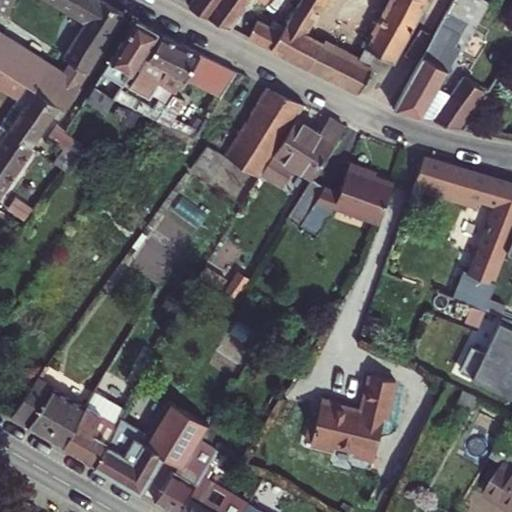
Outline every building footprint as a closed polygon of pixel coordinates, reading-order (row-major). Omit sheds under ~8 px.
[(67,102),(124,6),(113,0),(0,0),(0,7),(2,8),(5,0),(68,0),(88,11),(57,61),(1,26),(0,25),(0,61),(5,65),(0,72),(0,83),(17,93),(28,78),(60,97),(67,102)] [(193,0),(210,10),(216,0),(193,0)] [(247,0),(216,0),(210,10),(234,21),(247,0)] [(250,29),(272,40),(296,4),(289,0),(287,0),(271,23),(257,19),(250,29)] [(387,51),(396,56),(425,0),(298,0),(296,4),(272,40),(292,50),(323,0),(387,0),(360,53),(326,36),(312,59),(361,83),(373,64),(378,67),(387,51)] [(454,0),(400,101),(425,109),(471,19),(475,21),(486,0),(454,0)] [(511,6),(503,2),(496,14),(511,22),(511,6)] [(104,104),(159,24),(138,15),(98,73),(86,92),(104,104)] [(292,50),(312,59),(326,36),(307,26),(292,50)] [(160,76),(174,85),(184,69),(200,45),(163,27),(129,78),(149,91),(160,76)] [(236,62),(200,45),(184,69),(220,87),(236,62)] [(434,112),(465,119),(487,85),(467,72),(454,90),(450,87),(434,112)] [(46,120),(60,97),(28,78),(17,93),(13,100),(46,120)] [(222,146),(258,166),(297,109),(306,96),(269,78),(222,146)] [(0,120),(32,140),(46,120),(13,100),(0,118),(0,120)] [(297,109),(258,166),(279,179),(293,159),(312,172),(346,120),(331,110),(320,124),(297,109)] [(75,146),(81,137),(56,119),(49,130),(62,138),(75,146)] [(34,142),(32,140),(0,120),(0,163),(13,171),(34,142)] [(201,177),(222,146),(202,136),(181,165),(201,177)] [(65,161),(75,146),(62,138),(52,153),(65,161)] [(450,158),(425,151),(416,176),(441,183),(450,158)] [(441,183),(459,188),(467,162),(450,158),(441,183)] [(336,199),(379,216),(393,177),(348,159),(338,184),(325,180),(303,215),(319,225),(336,199)] [(472,298),(484,302),(497,272),(495,271),(511,228),(511,174),(467,162),(459,188),(499,200),(472,264),(448,256),(433,301),(466,314),(472,298)] [(0,190),(13,171),(0,163),(0,190)] [(303,215),(325,180),(312,172),(291,206),(303,215)] [(458,358),(511,386),(511,310),(501,305),(483,340),(471,334),(458,358)] [(353,446),(373,451),(384,409),(387,410),(397,372),(371,364),(360,402),(321,390),(310,434),(334,441),(335,436),(353,442),(353,446)] [(12,405),(48,426),(72,384),(39,366),(12,405)] [(68,436),(97,453),(130,400),(100,381),(91,395),(68,436)] [(48,426),(68,436),(91,395),(72,384),(48,426)] [(164,446),(180,454),(187,459),(214,417),(174,392),(152,424),(125,408),(97,453),(141,482),(164,446)] [(511,419),(509,417),(492,445),(502,451),(484,481),(511,497),(511,419)] [(156,491),(179,505),(205,464),(190,455),(187,459),(180,454),(156,491)] [(179,505),(192,511),(239,511),(252,492),(205,464),(179,505)] [(239,511),(285,511),(252,492),(239,511)]
